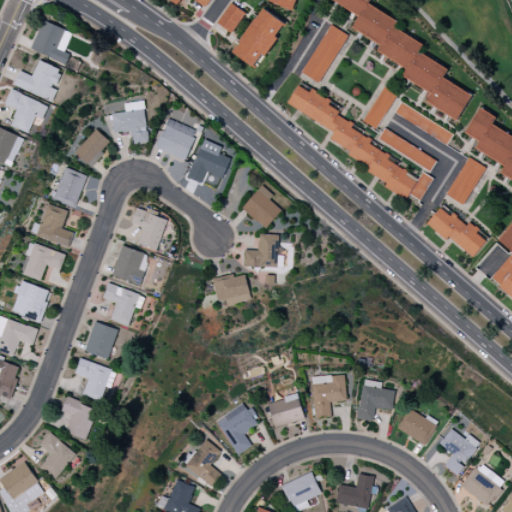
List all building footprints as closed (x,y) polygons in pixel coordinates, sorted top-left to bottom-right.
[(297,0),(268,0),(268,1),(294,10),(297,0)] [(458,120),(472,94),(443,79),(449,68),(419,53),(424,43),(394,28),(399,20),(369,5),(371,0),(330,0),(359,15),(352,29),(381,44),(377,52),(407,68),(402,77),(432,92),(426,103),(458,120)] [(232,33),(246,13),(231,3),(217,23),(232,33)] [(286,23),(261,8),(233,54),(254,66),(262,53),(266,56),(286,23)] [(71,54),(65,52),(73,33),(43,20),(31,50),(66,64),(71,54)] [(321,83),(345,33),(327,24),(303,74),(321,83)] [(33,76),(20,71),(14,86),(53,101),(58,88),(55,87),(62,69),(38,60),(33,76)] [(417,181),(406,176),(410,169),(368,146),(374,135),(326,109),(331,100),(311,89),(309,92),(298,85),(287,105),(335,131),(329,142),(369,163),(363,173),(408,197),(409,194),(421,201),(433,178),(422,172),(417,181)] [(376,129),(396,95),(384,87),(363,121),(376,129)] [(49,106),(11,90),(5,104),(17,109),(10,126),(29,133),(36,116),(43,119),(49,106)] [(113,133),(131,131),(132,144),(148,142),(144,101),(125,103),(125,112),(112,113),(113,133)] [(446,145),(453,134),(401,102),(394,112),(446,145)] [(465,133),(480,141),(475,149),(505,165),(500,174),(511,180),(511,135),(493,124),(497,117),(480,108),(465,133)] [(156,148),(185,160),(198,131),(168,119),(156,148)] [(378,139),(430,171),(437,160),(384,128),(378,139)] [(90,167),(111,142),(96,129),(74,153),(90,167)] [(0,145),(0,162),(13,167),(24,137),(5,130),(0,145)] [(222,147),(203,139),(188,178),(201,183),(205,172),(223,179),(230,158),(219,154),(222,147)] [(485,167),(469,157),(446,195),(463,205),(485,167)] [(54,201),(77,207),(86,174),(63,168),(54,201)] [(282,210),(269,199),(273,195),(262,185),(242,208),(265,229),(282,210)] [(68,210),(46,204),(37,238),(69,247),(73,232),(63,229),(68,210)] [(138,243),(156,250),(168,220),(137,208),(131,223),(144,227),(138,243)] [(472,259),(486,241),(476,232),(476,231),(453,212),(450,216),(440,208),(428,222),(472,259)] [(511,223),(499,239),(511,250),(511,223)] [(244,250),(244,266),(280,267),(281,255),(277,255),(278,235),(259,234),(258,250),(244,250)] [(47,265),(60,270),(66,254),(30,242),(25,255),(29,256),(23,275),(41,281),(47,265)] [(112,276),(141,285),(145,270),(142,269),(147,253),(121,246),(112,276)] [(511,255),(504,249),(500,254),(499,253),(494,260),(487,254),(475,269),(511,297),(511,255)] [(251,299),(244,274),(234,277),(233,273),(212,279),(218,301),(224,299),(226,306),(251,299)] [(50,291),(21,280),(10,311),(39,321),(50,291)] [(103,299),(116,303),(110,320),(129,326),(135,307),(141,309),(145,296),(108,283),(103,299)] [(19,341),(33,345),(38,329),(5,318),(0,333),(0,351),(14,356),(19,341)] [(108,359),(118,329),(95,321),(84,351),(108,359)] [(0,388),(0,396),(16,397),(16,363),(0,363),(0,388)] [(346,401),(345,375),(312,376),(314,417),(331,416),(330,402),(346,401)] [(394,390),(382,389),(382,381),(362,380),(359,420),(373,420),(374,409),(393,410),(394,390)] [(274,428),(305,419),(298,394),(267,403),(274,428)] [(65,433),(87,440),(97,408),(66,398),(62,411),(71,414),(65,433)] [(259,425),(247,403),(217,419),(236,455),(251,447),(244,433),(259,425)] [(437,422),(408,408),(398,431),(427,445),(437,422)] [(444,466),(458,475),(480,443),(469,434),(466,439),(451,428),(439,445),(453,454),(444,466)] [(76,455),(51,432),(40,444),(51,454),(40,466),(54,479),(76,455)] [(221,452),(206,440),(193,456),(189,452),(181,462),(213,486),(222,474),(211,466),(221,452)] [(44,493),(25,462),(0,477),(0,480),(5,488),(0,490),(0,496),(10,511),(26,511),(30,510),(26,504),(44,493)] [(506,482),(479,462),(461,486),(488,506),(506,482)] [(283,485),(294,511),(313,504),(311,498),(321,494),(313,472),(283,485)] [(374,476),(359,474),(357,487),(339,484),(336,504),(368,509),(374,476)] [(169,498),(163,496),(158,506),(169,511),(183,511),(195,487),(178,479),(169,498)] [(511,511),(511,491),(501,511),(511,511)] [(388,511),(413,511),(403,497),(386,509),(388,511)]
